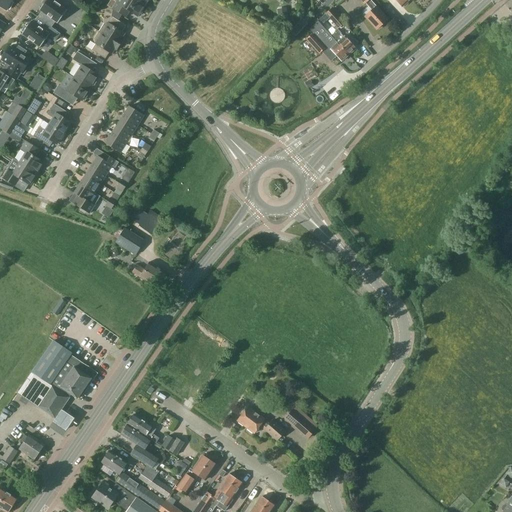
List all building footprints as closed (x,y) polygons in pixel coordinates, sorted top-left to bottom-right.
[(0,0),(0,5),(7,10),(8,8),(9,9),(13,3),(11,2),(12,0),(0,0)] [(42,12),(38,17),(51,27),(55,21),(57,23),(67,10),(53,0),(43,0),(40,4),(43,6),(40,10),(42,12)] [(143,7),(145,3),(139,0),(116,0),(116,1),(114,0),(109,0),(107,5),(121,14),(125,7),(138,15),(139,14),(140,13),(143,9),(143,7)] [(387,19),(375,6),(372,10),(369,7),(362,13),(364,16),(376,29),(387,19)] [(339,27),(343,24),(331,9),(326,13),(339,27)] [(99,31),(120,44),(123,38),(122,37),(125,33),(122,31),(126,25),(113,16),(109,23),(108,22),(104,23),(99,31)] [(51,27),(38,17),(34,23),(32,21),(28,25),(26,24),(21,31),(23,33),(22,34),(40,47),(49,34),(56,39),(60,33),(51,27)] [(303,19),(292,30),(296,34),(307,22),(303,19)] [(326,47),(328,49),(329,51),(331,49),(342,61),(348,55),(338,43),(331,35),(318,21),(310,30),(312,33),(313,33),(307,38),(320,53),(326,47)] [(338,43),(348,55),(355,49),(345,37),(337,29),(331,35),(338,43)] [(117,49),(120,44),(99,31),(94,38),(95,42),(96,43),(92,49),(105,58),(109,51),(112,53),(115,48),(117,49)] [(300,43),(308,51),(311,49),(303,40),(300,43)] [(19,46),(17,50),(17,49),(17,50),(11,46),(2,60),(11,65),(7,72),(18,78),(22,72),(24,73),(33,60),(24,54),(27,51),(19,46)] [(74,77),(91,87),(93,84),(95,83),(98,78),(98,76),(99,75),(87,67),(91,59),(78,51),(73,59),(82,65),(74,77)] [(287,51),(280,59),(283,62),(291,55),(287,51)] [(48,52),(43,59),(55,67),(59,60),(48,52)] [(0,91),(5,84),(10,87),(14,81),(0,72),(0,91)] [(89,91),(91,87),(74,77),(67,89),(59,84),(54,92),(67,101),(71,96),(75,95),(83,100),(84,98),(86,98),(89,93),(89,91)] [(35,98),(28,109),(34,113),(40,102),(35,98)] [(50,124),(64,133),(71,122),(64,117),(68,111),(55,103),(48,114),(54,118),(50,124)] [(13,114),(20,119),(26,109),(23,107),(19,104),(13,114)] [(123,115),(138,125),(145,114),(130,105),(123,115)] [(9,135),(20,119),(13,114),(2,131),(9,135)] [(132,134),(138,125),(123,115),(117,125),(132,134)] [(58,144),(64,133),(50,124),(46,130),(40,126),(34,136),(46,143),(49,139),(58,144)] [(127,143),(132,134),(117,125),(112,134),(127,143)] [(160,139),(162,135),(154,130),(153,132),(152,133),(157,137),(160,139)] [(2,131),(0,134),(0,137),(6,141),(9,136),(9,135),(2,131)] [(121,152),(127,143),(112,134),(107,142),(121,152)] [(21,162),(38,173),(41,168),(42,168),(46,163),(40,159),(40,156),(38,155),(41,149),(27,141),(22,149),(27,152),(21,162)] [(148,151),(151,146),(145,141),(141,147),(148,151)] [(93,164),(108,174),(114,164),(116,160),(105,153),(102,157),(99,155),(93,164)] [(35,178),(38,173),(21,162),(14,173),(9,170),(4,178),(16,185),(20,180),(21,181),(25,180),(32,185),(35,180),(35,178)] [(102,183),(108,174),(93,164),(87,174),(102,183)] [(87,174),(81,183),(95,192),(96,192),(102,183),(87,174)] [(77,196),(72,203),(89,214),(95,205),(100,196),(95,193),(95,192),(81,183),(74,194),(77,196)] [(148,215),(135,205),(128,215),(152,233),(162,219),(152,210),(148,215)] [(116,242),(123,231),(119,228),(112,239),(116,242)] [(123,231),(116,242),(136,254),(144,241),(125,229),(123,231)] [(166,273),(149,262),(144,270),(138,265),(133,273),(140,277),(156,288),(166,273)] [(37,406),(55,418),(61,409),(72,394),(77,398),(95,373),(70,356),(72,353),(53,340),(32,372),(27,378),(28,378),(18,393),(37,406)] [(316,411),(320,407),(311,398),(307,403),(316,411)] [(308,438),(318,426),(295,406),(285,418),(308,438)] [(269,423),(265,420),(248,407),(238,421),(255,434),(261,426),(277,440),(285,431),(272,420),(269,423)] [(62,410),(53,422),(66,431),(75,418),(62,410)] [(146,436),(151,439),(156,443),(159,438),(149,431),(152,426),(134,414),(128,424),(146,436)] [(128,424),(121,433),(138,444),(145,449),(151,439),(146,436),(128,424)] [(34,459),(44,445),(29,435),(20,449),(34,459)] [(175,439),(169,435),(162,447),(169,451),(176,440),(175,439)] [(175,439),(176,440),(169,451),(177,455),(184,442),(177,437),(175,439)] [(9,463),(18,451),(11,446),(2,458),(9,463)] [(144,450),(138,459),(148,466),(152,468),(153,467),(156,461),(158,459),(158,458),(145,449),(144,450)] [(119,474),(126,462),(109,452),(102,463),(119,474)] [(217,464),(202,454),(193,469),(190,467),(178,486),(186,492),(198,476),(205,481),(217,464)] [(129,457),(127,462),(140,469),(143,464),(129,457)] [(183,473),(187,466),(181,462),(177,468),(183,473)] [(158,472),(152,468),(148,466),(140,479),(168,498),(173,491),(154,478),(158,472)] [(136,498),(155,511),(158,511),(165,503),(122,474),(115,484),(136,498)] [(169,474),(167,478),(176,484),(179,480),(169,474)] [(224,495),(235,479),(229,474),(216,492),(219,494),(215,498),(208,493),(194,511),(211,511),(216,506),(216,505),(224,494),(224,495)] [(216,506),(225,511),(233,499),(231,498),(242,484),(235,479),(224,495),(224,494),(216,505),(216,506)] [(155,511),(136,498),(115,484),(112,490),(102,483),(92,497),(108,508),(114,500),(127,510),(125,511),(155,511)] [(0,508),(6,511),(8,511),(17,498),(0,488),(0,508)] [(260,511),(268,501),(261,496),(250,511),(260,511)] [(511,511),(511,498),(503,511),(511,511)] [(165,503),(158,511),(182,511),(166,501),(165,503)] [(268,501),(260,511),(270,511),(275,506),(268,501)]
